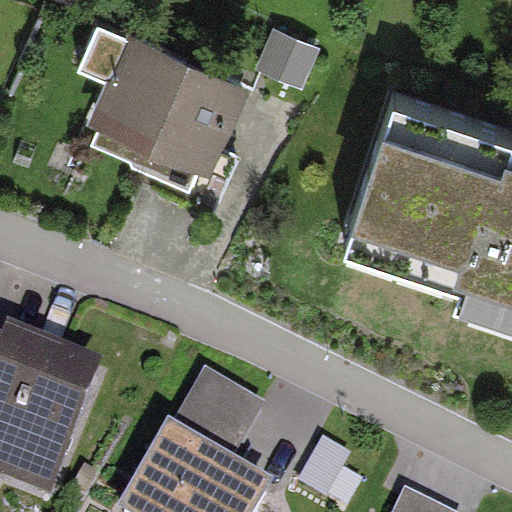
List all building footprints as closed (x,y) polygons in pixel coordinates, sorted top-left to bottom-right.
[(281,21),(266,60),(309,77),(325,38),(281,21)] [(256,81),(134,34),(98,124),(221,172),(256,81)] [(511,136),(393,98),(344,247),(462,285),(456,303),(511,321),(511,156),(509,156),(511,146),(511,136)] [(110,370),(15,333),(10,344),(0,339),(0,471),(61,495),(110,370)] [(269,416),(209,382),(134,511),(277,511),(281,506),(232,478),(269,416)] [(348,464),(326,450),(306,482),(329,495),(348,464)] [(431,511),(405,499),(398,511),(431,511)]
